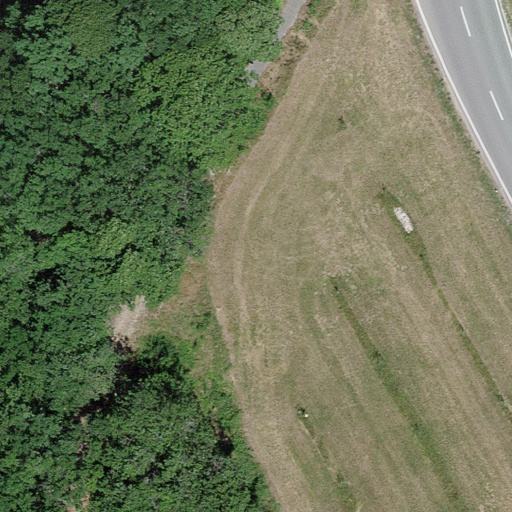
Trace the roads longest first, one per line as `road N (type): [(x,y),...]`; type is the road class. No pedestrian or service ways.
road 1 (track): [(294,0),(125,335),(85,511)]
road 2 (tertiary): [(511,135),(464,0)]
